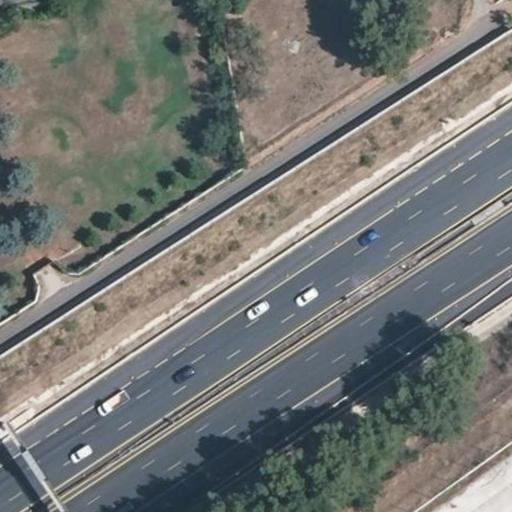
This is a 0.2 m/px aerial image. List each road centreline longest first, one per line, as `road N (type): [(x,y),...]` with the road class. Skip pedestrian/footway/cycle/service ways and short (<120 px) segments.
road 1 (residential): [(484,0),(491,34),(0,346)]
road 2 (motorway): [(511,153),(0,493)]
road 3 (motorway): [(113,511),(511,252)]
